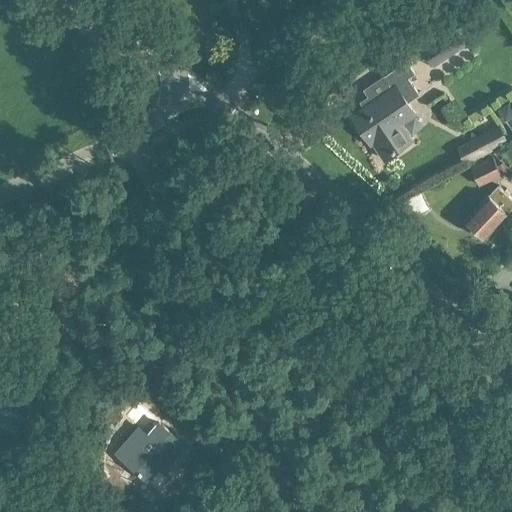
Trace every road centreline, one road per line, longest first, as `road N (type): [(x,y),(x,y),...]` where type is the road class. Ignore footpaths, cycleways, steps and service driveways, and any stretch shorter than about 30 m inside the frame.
road 1 (unclassified): [(511,388),(336,199),(193,85)]
road 2 (unclassified): [(0,195),(126,137),(193,85)]
road 3 (unknown): [(396,0),(270,74),(250,75)]
road 4 (unclassified): [(193,85),(84,0)]
